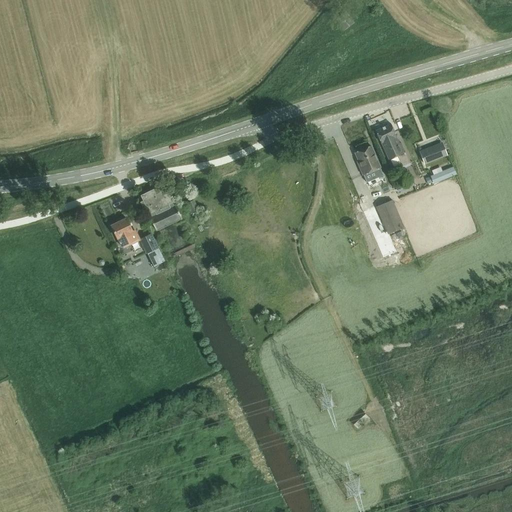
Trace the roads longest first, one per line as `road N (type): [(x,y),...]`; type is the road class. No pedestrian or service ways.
road 1 (secondary): [(243,128),(511,43)]
road 2 (unclassified): [(243,128),(287,132),(511,69)]
road 3 (secondary): [(0,185),(117,167),(243,128)]
